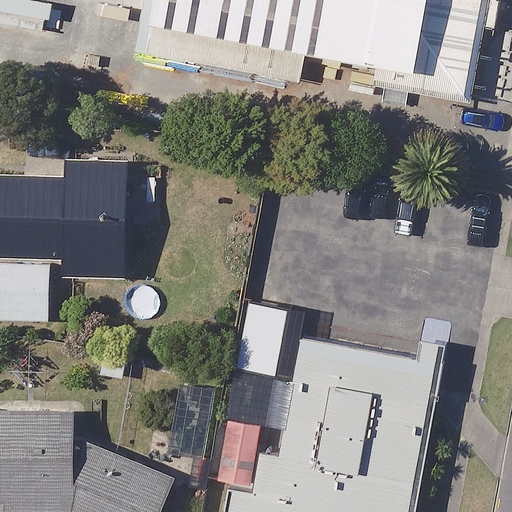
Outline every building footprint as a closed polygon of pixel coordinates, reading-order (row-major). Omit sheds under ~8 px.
[(50,0),(0,0),(0,21),(46,29),(50,0)] [(442,0),(124,0),(114,63),(423,116),(442,0)] [(0,252),(68,254),(67,273),(131,274),(134,159),(70,157),(69,173),(0,171),(0,252)] [(56,264),(0,261),(0,315),(54,318),(56,264)] [(242,369),(275,375),(286,311),(253,305),(242,369)] [(423,511),(450,359),(457,321),(426,315),(419,354),(306,334),(285,450),(267,447),(260,489),(235,485),(230,511),(423,511)] [(242,369),(233,367),(225,413),(215,475),(257,482),(268,421),(275,375),(242,369)] [(162,511),(177,476),(79,436),(81,406),(15,403),(0,402),(0,503),(10,504),(10,511),(162,511)]
